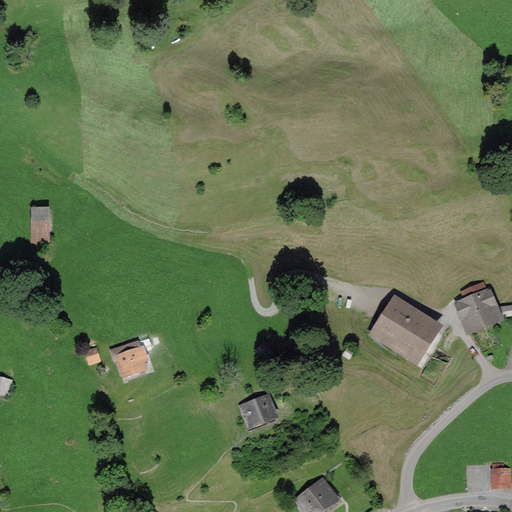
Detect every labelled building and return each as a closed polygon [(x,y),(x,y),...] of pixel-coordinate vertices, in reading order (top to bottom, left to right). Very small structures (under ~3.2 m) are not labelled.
[(33,210),(32,241),(46,241),(46,210),(33,210)] [(468,327),(497,315),(482,281),(461,289),(465,299),(460,301),(462,307),(464,307),(465,311),(462,312),(468,327)] [(435,327),(394,300),(375,330),(416,356),(435,327)] [(511,303),(500,305),(501,310),(506,310),(506,313),(511,312),(511,303)] [(144,359),(144,360),(147,359),(143,347),(150,345),(148,338),(111,351),(114,360),(119,359),(124,374),(144,367),(141,360),(144,359)] [(256,349),(267,360),(274,353),(263,342),(256,349)] [(87,352),(89,360),(97,358),(94,349),(87,352)] [(0,392),(8,394),(11,380),(0,377),(0,392)] [(273,414),(273,413),(276,412),(270,396),(267,398),(266,396),(243,405),(250,423),(273,414)] [(509,485),(509,466),(492,467),(493,485),(509,485)] [(311,488),(298,498),(308,511),(313,511),(334,496),(322,480),(318,483),(316,480),(309,486),(311,488)] [(365,499),(372,509),(380,504),(373,494),(365,499)]
